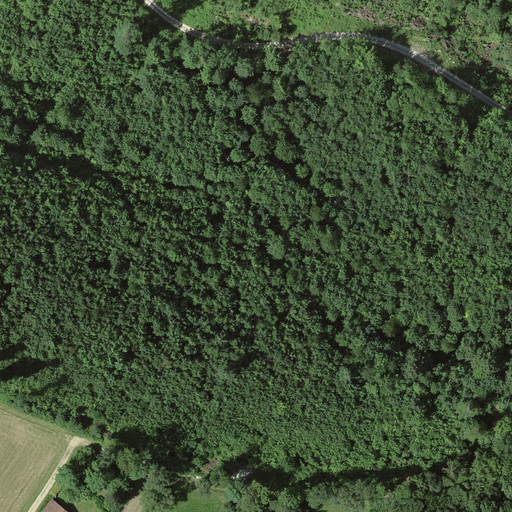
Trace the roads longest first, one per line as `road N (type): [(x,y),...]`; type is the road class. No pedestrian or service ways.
road 1 (track): [(151,0),(216,40),(383,41),(511,111)]
road 2 (track): [(0,146),(106,177),(284,203)]
